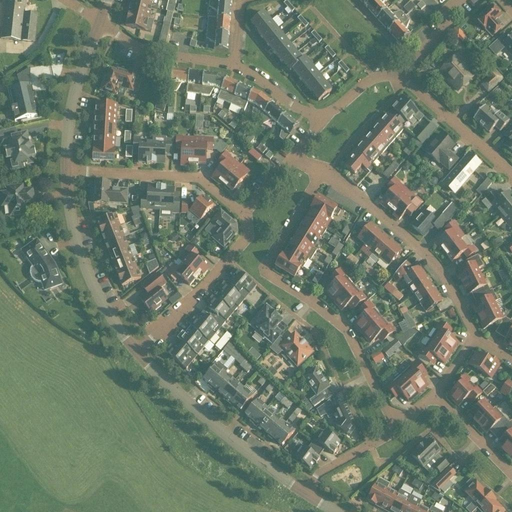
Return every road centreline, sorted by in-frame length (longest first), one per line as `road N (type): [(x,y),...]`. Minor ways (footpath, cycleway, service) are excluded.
road 1 (residential): [(369,375),(344,327),(262,272),(323,172)]
road 2 (residential): [(473,336),(439,269),(323,172)]
road 3 (tertiary): [(305,496),(137,351)]
road 4 (tertiary): [(137,351),(84,267),(66,171)]
road 5 (residential): [(243,213),(198,178),(66,171)]
road 6 (residential): [(243,213),(243,244),(137,351)]
road 7 (tertiary): [(66,171),(71,100),(100,20)]
road 8 (residential): [(511,175),(399,82)]
road 9 (residential): [(230,65),(163,58),(100,20)]
